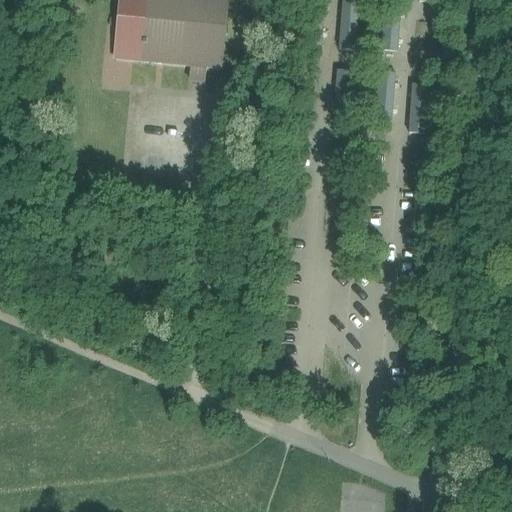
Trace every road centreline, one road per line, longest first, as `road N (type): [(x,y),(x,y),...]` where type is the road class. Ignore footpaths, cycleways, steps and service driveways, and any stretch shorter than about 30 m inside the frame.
road 1 (unclassified): [(435,511),(474,0)]
road 2 (track): [(0,313),(271,429)]
